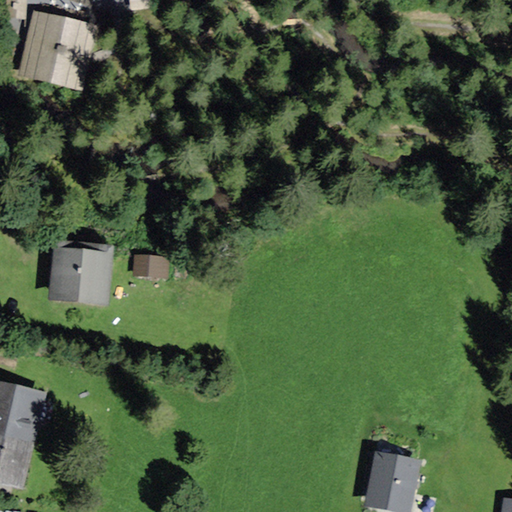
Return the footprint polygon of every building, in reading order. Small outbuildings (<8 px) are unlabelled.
[(23,0),(3,0),(3,20),(22,21),(23,0)] [(152,0),(128,0),(129,11),(153,10),(152,0)] [(92,29),(31,14),(15,78),(77,92),(92,29)] [(111,245),(56,241),(51,297),(106,302),(111,245)] [(167,261),(137,259),(136,276),(166,278),(167,261)] [(43,393),(0,382),(0,480),(22,486),(43,393)] [(420,461),(377,452),(367,503),(410,511),(420,461)] [(511,511),(511,496),(503,495),(501,511),(511,511)]
